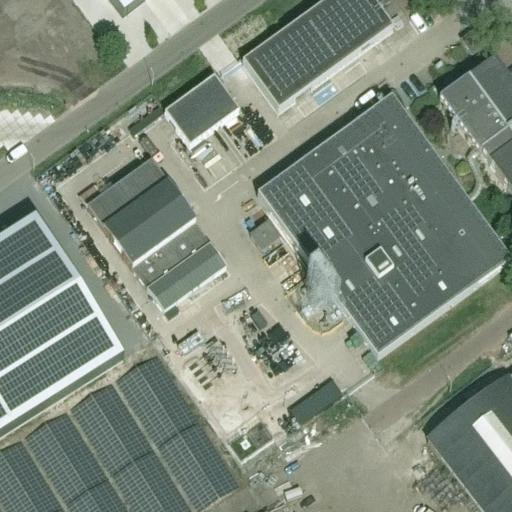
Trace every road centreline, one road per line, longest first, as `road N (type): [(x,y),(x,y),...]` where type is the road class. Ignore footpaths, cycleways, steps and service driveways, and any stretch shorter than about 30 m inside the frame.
road 1 (unclassified): [(0,175),(246,0)]
road 2 (unclassified): [(321,458),(511,316)]
